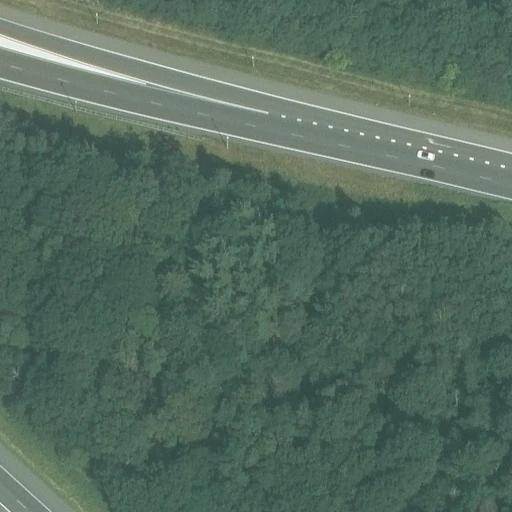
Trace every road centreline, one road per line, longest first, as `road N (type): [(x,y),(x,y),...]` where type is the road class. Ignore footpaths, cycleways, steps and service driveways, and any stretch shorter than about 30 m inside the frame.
road 1 (motorway): [(264,129),(155,77),(0,27)]
road 2 (motorway): [(264,129),(0,65)]
road 3 (motorway): [(511,188),(264,129)]
